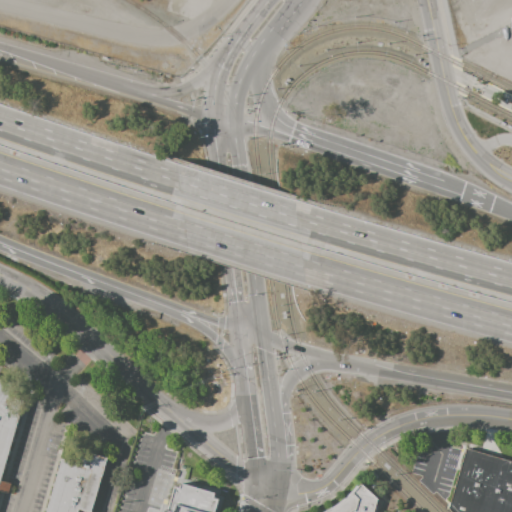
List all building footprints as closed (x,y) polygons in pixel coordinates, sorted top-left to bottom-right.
[(0,379),(13,383),(9,395),(24,400),(0,479),(10,482),(8,493),(0,491),(0,379)] [(80,449),(108,458),(92,511),(44,511),(61,458),(76,463),(80,449)] [(511,511),(511,462),(464,450),(449,507),(452,511),(511,511)] [(180,483),(215,493),(214,498),(219,499),(215,511),(165,511),(173,487),(178,489),(180,483)] [(376,511),(380,501),(362,486),(354,494),(344,503),(334,510),(330,511),(376,511)]
